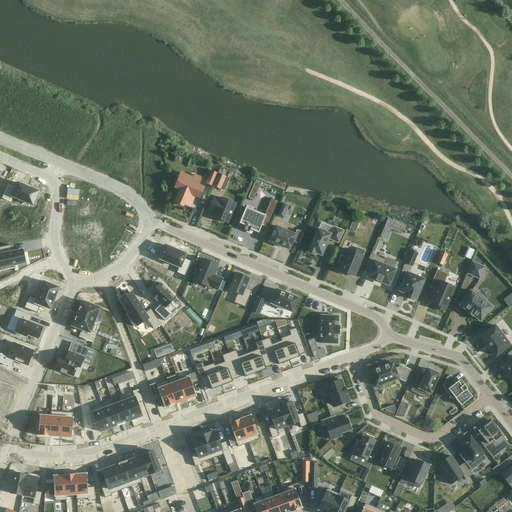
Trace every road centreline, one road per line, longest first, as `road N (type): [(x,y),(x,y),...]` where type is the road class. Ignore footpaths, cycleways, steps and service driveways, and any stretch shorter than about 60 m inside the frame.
road 1 (residential): [(402,330),(149,222)]
road 2 (residential): [(160,427),(353,354)]
road 3 (residential): [(353,354),(380,417),(427,438),(490,396)]
road 4 (residential): [(4,453),(74,280)]
road 5 (residential): [(149,222),(129,193),(0,138)]
road 6 (residential): [(4,453),(62,457),(160,427)]
road 7 (residential): [(160,427),(104,279)]
road 8 (residential): [(0,158),(55,182),(55,259)]
